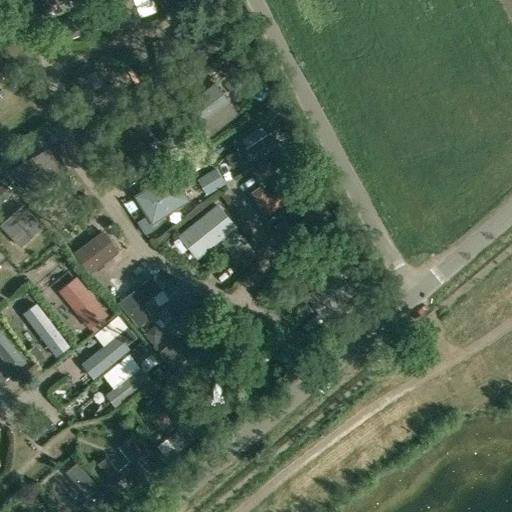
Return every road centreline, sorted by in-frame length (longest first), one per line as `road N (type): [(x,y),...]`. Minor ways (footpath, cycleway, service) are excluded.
road 1 (unclassified): [(156,511),(412,295)]
road 2 (unclassified): [(412,295),(254,0)]
road 3 (track): [(240,511),(353,418),(511,319)]
road 4 (unclassified): [(412,295),(511,212)]
